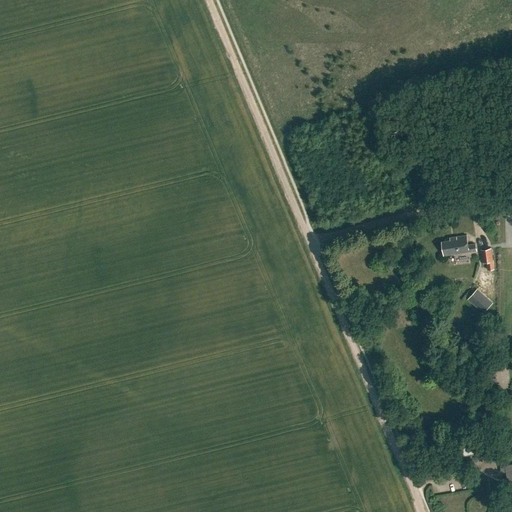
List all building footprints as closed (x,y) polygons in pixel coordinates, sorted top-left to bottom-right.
[(450,240),(441,241),(443,255),(476,251),(475,243),(468,244),(467,235),(449,237),(450,240)] [(483,262),(487,261),(488,270),(494,269),(491,248),(481,250),(483,262)] [(491,303),(477,290),(469,298),(484,311),(491,303)] [(511,464),(500,466),(501,472),(511,471),(511,464)] [(459,478),(460,488),(468,488),(467,477),(459,478)]
